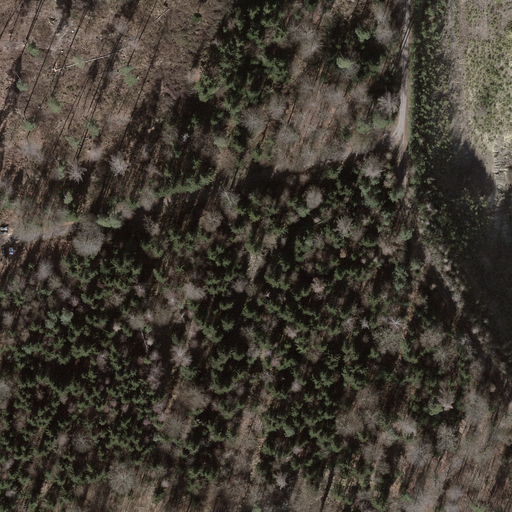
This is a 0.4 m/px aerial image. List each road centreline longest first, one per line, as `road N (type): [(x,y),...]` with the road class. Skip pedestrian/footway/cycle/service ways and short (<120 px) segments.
road 1 (track): [(511,398),(413,224),(399,142),(405,0)]
road 2 (track): [(399,142),(81,228),(0,242)]
road 3 (track): [(407,511),(511,416)]
